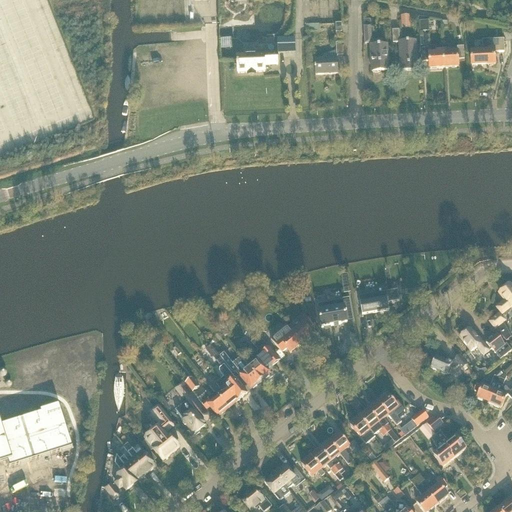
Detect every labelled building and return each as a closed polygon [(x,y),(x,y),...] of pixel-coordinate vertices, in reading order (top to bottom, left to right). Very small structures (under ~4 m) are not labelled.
[(401,17),(402,29),(410,28),(409,17),(401,17)] [(372,73),(389,72),(387,47),(383,47),(383,41),(372,42),(371,21),(365,21),(365,28),(366,45),(372,44),(372,48),(371,48),(372,73)] [(316,60),(315,60),(316,76),(338,75),(337,56),(345,56),(344,38),(334,38),(335,53),(315,54),(316,60)] [(296,54),(295,39),(277,40),(278,55),(296,54)] [(482,41),(483,54),(471,54),(472,68),(496,67),(495,53),(504,53),(504,40),(482,41)] [(416,43),(400,44),(401,71),(417,71),(416,43)] [(430,70),(444,69),(443,47),(436,47),(436,53),(429,53),(429,50),(422,50),(423,63),(429,62),(430,70)] [(443,47),(444,69),(459,69),(458,61),(465,60),(464,48),(458,48),(458,52),(450,52),(449,47),(443,47)] [(237,57),(238,74),(265,73),(265,67),(278,66),(277,53),(264,54),(264,56),(255,56),(255,52),(253,50),(247,51),(246,52),(246,56),(237,57)] [(511,309),(511,308),(511,288),(510,286),(500,295),(506,302),(498,309),(502,315),(510,308),(511,309)] [(360,300),(363,319),(382,316),(382,317),(391,316),(389,307),(401,305),(399,294),(360,300)] [(344,308),(344,307),(319,312),(322,328),(348,324),(347,319),(353,318),(351,307),(344,308)] [(302,322),(291,332),(301,345),(313,335),(308,329),(313,325),(305,316),(300,319),(302,322)] [(496,330),(505,322),(500,316),(491,323),(496,330)] [(496,354),(505,347),(496,336),(485,345),(479,339),(478,340),(471,331),(460,339),(471,353),(478,348),(484,357),(490,352),(489,352),(492,350),(496,354)] [(301,345),(291,332),(280,340),(278,338),(273,342),(281,351),(286,348),(290,354),(301,345)] [(250,359),(244,358),(242,360),(259,382),(269,374),(266,370),(279,359),(260,337),(252,343),(259,352),(250,359)] [(148,339),(143,343),(151,352),(156,348),(148,339)] [(251,389),(259,382),(242,360),(241,359),(233,366),(224,355),(220,358),(221,358),(224,363),(234,375),(236,373),(240,379),(242,378),(251,389)] [(463,371),(468,367),(460,357),(454,361),(455,362),(454,363),(447,360),(447,362),(436,358),(431,370),(447,376),(450,370),(454,371),(459,367),(463,371)] [(247,394),(232,375),(233,374),(225,365),(220,370),(219,373),(223,378),(220,381),(237,401),(237,402),(247,394)] [(499,373),(494,377),(491,385),(484,382),(478,386),(477,386),(474,392),(480,395),(478,400),(489,405),(500,380),(504,377),(499,373)] [(502,389),(505,382),(506,379),(504,377),(500,380),(489,405),(501,410),(506,398),(508,397),(511,401),(511,391),(510,393),(505,388),(504,390),(502,389)] [(186,385),(193,394),(199,389),(192,380),(186,385)] [(237,401),(220,381),(217,384),(222,390),(215,396),(227,409),(237,401)] [(184,382),(177,388),(174,390),(182,401),(185,398),(188,401),(175,412),(177,414),(176,414),(181,421),(182,420),(183,422),(182,424),(185,427),(186,426),(194,435),(205,427),(198,418),(201,416),(200,414),(205,410),(198,401),(184,382)] [(217,417),(227,409),(215,396),(210,400),(206,395),(198,401),(205,410),(209,407),(217,417)] [(388,397),(378,404),(388,417),(397,427),(401,423),(393,413),(398,409),(388,397)] [(0,457),(4,468),(15,464),(14,462),(23,459),(24,461),(35,457),(34,455),(44,451),(45,454),(56,450),(55,448),(66,445),(52,404),(42,408),(41,406),(32,409),(32,411),(23,413),(24,415),(13,419),(13,417),(3,421),(3,422),(0,423),(0,457)] [(400,442),(391,431),(387,426),(388,425),(384,420),(388,417),(378,404),(369,412),(387,435),(395,445),(400,442)] [(153,448),(153,449),(162,460),(179,447),(170,436),(169,436),(166,432),(174,426),(159,407),(152,412),(162,425),(145,438),(153,448)] [(387,435),(369,412),(360,419),(370,431),(374,428),(379,433),(380,432),(384,438),(387,435)] [(412,421),(417,428),(428,420),(423,413),(412,421)] [(426,424),(434,434),(443,426),(436,417),(426,424)] [(370,441),(375,438),(370,432),(370,431),(360,419),(350,426),(360,439),(365,435),(370,441)] [(427,426),(421,430),(426,436),(431,432),(427,426)] [(448,442),(440,433),(436,436),(448,453),(454,460),(465,451),(456,439),(451,444),(449,442),(448,442)] [(339,436),(330,443),(340,455),(348,465),(353,462),(345,451),(349,448),(353,453),(354,453),(358,458),(363,454),(354,442),(348,447),(339,436)] [(431,440),(439,450),(438,451),(440,453),(434,458),(443,469),(454,460),(448,453),(436,436),(435,436),(431,440)] [(415,447),(410,440),(396,450),(402,457),(415,447)] [(387,452),(395,445),(392,442),(384,448),(387,452)] [(338,464),(335,460),(340,455),(330,443),(321,450),(339,473),(343,470),(338,464)] [(136,454),(133,451),(128,445),(124,448),(134,461),(145,474),(154,467),(141,450),(136,454)] [(140,447),(147,456),(148,455),(150,456),(148,458),(153,465),(155,463),(153,460),(154,459),(143,445),(140,447)] [(364,445),(359,448),(371,463),(375,460),(372,456),(364,445)] [(335,476),(339,473),(321,450),(311,458),(321,470),(327,466),(335,476)] [(117,456),(117,458),(115,465),(122,473),(117,477),(119,479),(116,483),(119,488),(123,485),(126,490),(136,482),(123,466),(124,465),(120,460),(117,456)] [(137,482),(136,482),(136,481),(145,474),(134,461),(130,464),(124,457),(120,460),(124,465),(123,466),(136,482),(137,482)] [(321,470),(311,458),(302,465),(312,478),(321,470)] [(383,461),(378,465),(385,474),(390,470),(383,461)] [(300,485),(285,466),(274,475),(285,487),(288,490),(293,486),(296,489),(300,485)] [(384,484),(389,480),(381,470),(376,474),(384,484)] [(339,474),(335,477),(340,483),(344,480),(339,474)] [(284,499),(279,492),(285,487),(274,475),(264,483),(279,502),(284,499)] [(449,498),(447,496),(443,491),(448,487),(440,477),(435,481),(439,486),(433,490),(431,488),(430,489),(420,476),(415,479),(437,507),(449,498)] [(411,483),(422,496),(424,499),(416,504),(422,511),(431,511),(437,507),(415,479),(411,483)] [(104,489),(110,496),(114,501),(120,496),(111,484),(104,489)] [(255,490),(248,496),(241,502),(249,511),(251,511),(257,507),(261,511),(266,511),(272,508),(266,500),(263,501),(259,496),(255,490)] [(315,505),(320,501),(313,492),(309,496),(313,500),(312,501),(315,505)] [(338,492),(331,497),(335,503),(343,497),(338,492)] [(328,499),(325,494),(319,498),(322,503),(328,499)] [(408,511),(407,510),(403,505),(402,506),(397,505),(397,510),(396,510),(391,504),(390,504),(386,500),(383,502),(390,511),(408,511)] [(511,511),(511,501),(498,511),(499,511),(511,511)] [(379,506),(383,511),(390,511),(383,502),(379,506)] [(331,511),(324,503),(315,510),(317,511),(331,511)]
